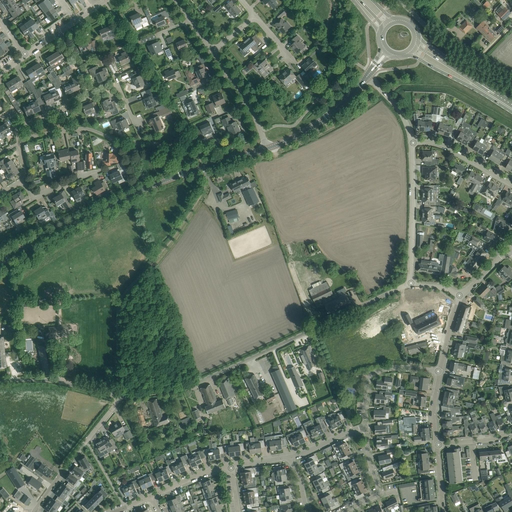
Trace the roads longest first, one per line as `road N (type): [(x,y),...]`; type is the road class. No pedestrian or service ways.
road 1 (unclassified): [(0,263),(152,185),(265,147)]
road 2 (track): [(205,166),(194,200),(121,302),(119,395)]
road 3 (unclassified): [(119,395),(184,387),(314,328)]
road 4 (residential): [(33,511),(119,395)]
road 5 (unclassified): [(411,285),(411,142)]
road 6 (unclassified): [(511,87),(449,47),(399,0)]
road 7 (unclassified): [(265,147),(306,130),(366,76)]
road 8 (unclassified): [(119,395),(36,378),(0,380)]
road 9 (residential): [(366,423),(367,387),(377,368),(440,371)]
